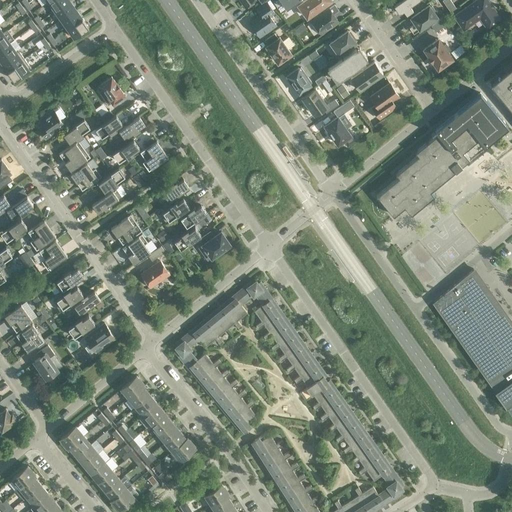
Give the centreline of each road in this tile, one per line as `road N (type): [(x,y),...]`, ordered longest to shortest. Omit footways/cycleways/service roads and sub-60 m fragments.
road 1 (residential): [(399,511),(428,493),(432,478),(268,248)]
road 2 (residential): [(268,248),(115,29)]
road 3 (residential): [(150,343),(0,125)]
road 4 (residential): [(332,194),(195,0)]
road 5 (residential): [(267,511),(150,343)]
road 6 (residential): [(150,343),(268,248)]
road 7 (residential): [(431,114),(351,0)]
road 8 (residential): [(45,429),(150,343)]
road 9 (residential): [(332,194),(431,114)]
road 10 (residential): [(11,101),(115,29)]
